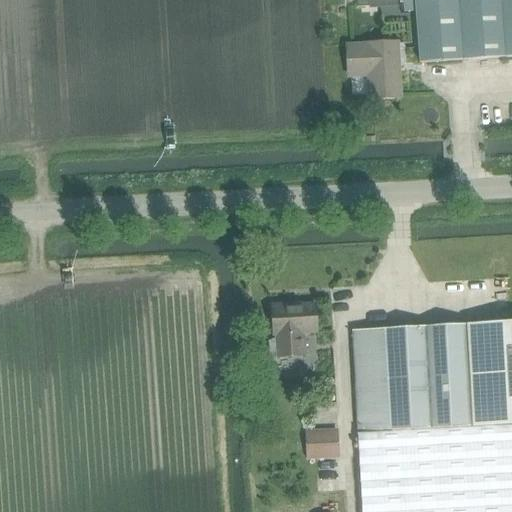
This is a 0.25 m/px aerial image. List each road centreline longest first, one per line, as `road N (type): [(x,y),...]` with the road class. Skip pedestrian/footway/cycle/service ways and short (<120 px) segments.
road 1 (unclassified): [(0,218),(511,188)]
road 2 (unknown): [(468,191),(470,100),(487,80),(511,75)]
